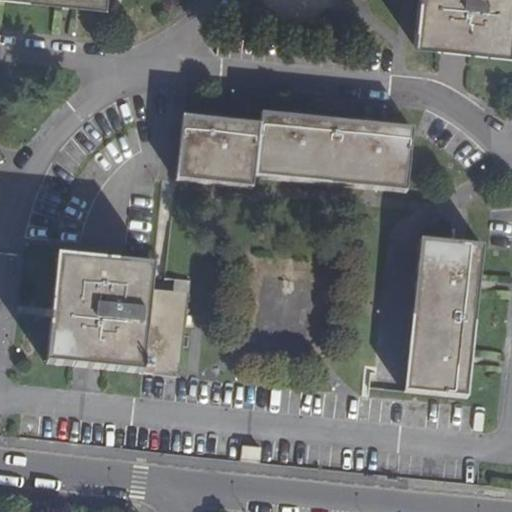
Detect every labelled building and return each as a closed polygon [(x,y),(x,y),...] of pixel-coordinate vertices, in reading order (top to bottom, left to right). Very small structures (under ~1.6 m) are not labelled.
[(107,0),(0,0),(69,5),(107,8),(107,0)] [(511,0),(420,0),(416,43),(511,53),(511,0)] [(260,122),(254,173),(407,191),(414,128),(382,125),(294,115),(261,111),(260,122)] [(254,173),(260,122),(219,117),(182,113),(176,176),(253,184),(254,173)] [(487,247),(423,240),(405,390),(470,398),(475,360),(483,284),(487,247)] [(156,265),(58,256),(47,363),(90,368),(144,373),(145,371),(154,372),(154,363),(146,362),(156,265)]
